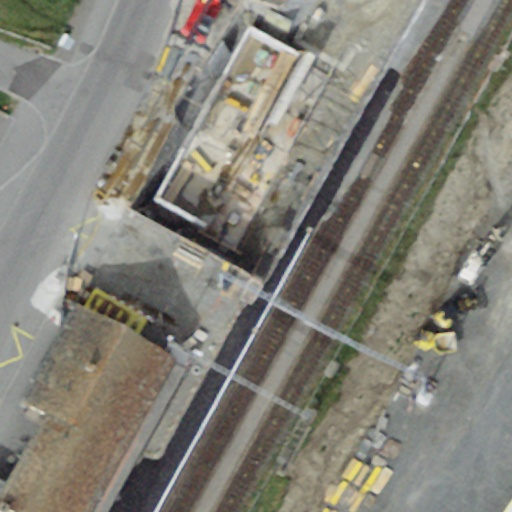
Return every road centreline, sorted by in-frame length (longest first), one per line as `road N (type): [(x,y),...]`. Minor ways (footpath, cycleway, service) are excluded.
road 1 (residential): [(0,303),(99,109)]
road 2 (residential): [(99,109),(150,0)]
